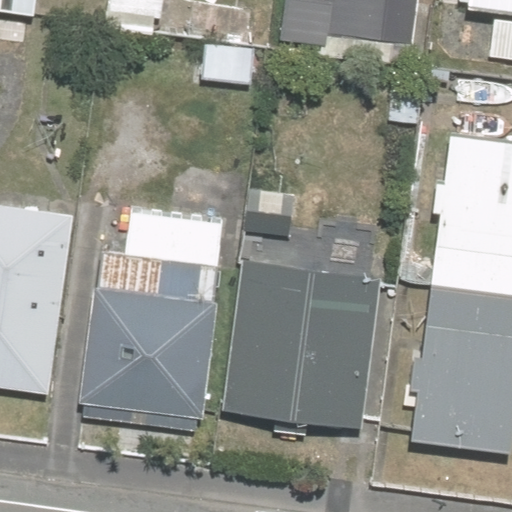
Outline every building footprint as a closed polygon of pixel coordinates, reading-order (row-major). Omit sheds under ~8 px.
[(0,0),(0,17),(39,22),(41,0),(0,0)] [(166,0),(107,0),(105,15),(164,23),(166,0)] [(283,0),(279,49),(410,61),(416,0),(283,0)] [(494,20),(490,58),(511,60),(511,0),(473,0),(471,18),(494,20)] [(256,49),(201,43),(197,81),(252,87),(256,49)] [(423,403),(418,450),(511,460),(511,142),(451,137),(446,187),(434,186),(431,221),(442,222),(427,367),(413,366),(409,402),(423,403)] [(224,216),(128,207),(123,258),(98,256),(81,426),(202,438),(224,216)] [(74,220),(0,212),(0,398),(54,404),(74,220)] [(397,279),(236,260),(218,410),(380,429),(397,279)]
